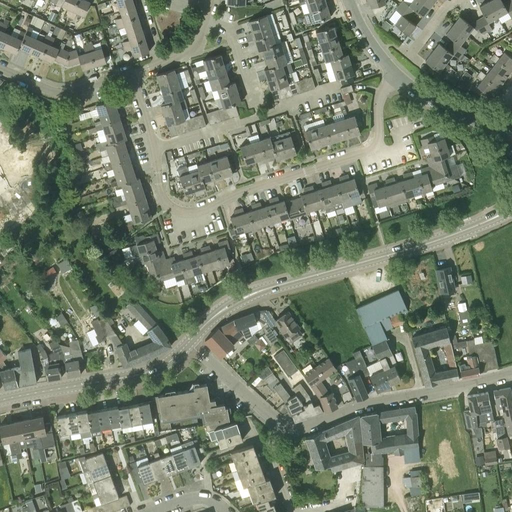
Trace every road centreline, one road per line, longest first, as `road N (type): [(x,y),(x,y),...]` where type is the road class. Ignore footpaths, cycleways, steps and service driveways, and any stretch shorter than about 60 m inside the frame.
road 1 (secondary): [(188,343),(247,296),(431,242),(511,208)]
road 2 (residential): [(396,76),(379,99),(376,143),(367,151),(198,211),(163,200),(154,149)]
road 3 (unclassified): [(280,425),(297,428),(511,373)]
road 4 (secondary): [(0,400),(140,375),(188,343)]
road 5 (residential): [(154,149),(336,92)]
road 6 (residential): [(130,72),(57,92),(0,68)]
road 7 (residential): [(511,146),(396,76)]
road 8 (residential): [(337,505),(289,506),(271,444),(280,425)]
road 9 (unclassified): [(188,343),(280,425)]
